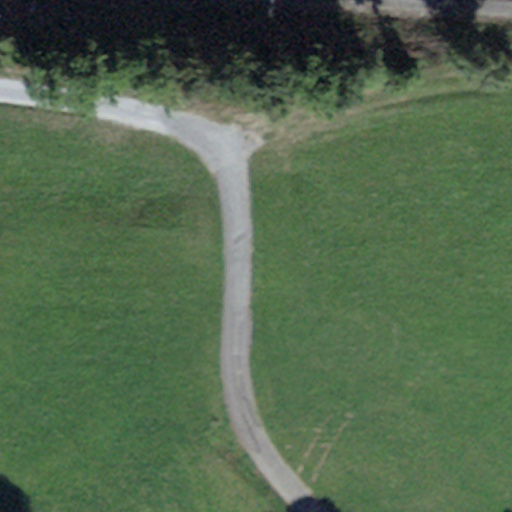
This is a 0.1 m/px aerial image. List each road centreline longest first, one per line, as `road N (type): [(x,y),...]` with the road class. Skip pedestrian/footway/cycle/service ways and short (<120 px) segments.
road 1 (track): [(225,140),(245,233),(238,364),(250,432),(320,511)]
road 2 (track): [(225,140),(66,97),(0,89)]
